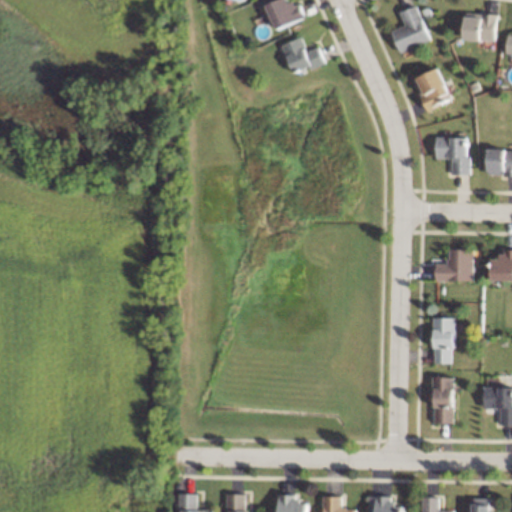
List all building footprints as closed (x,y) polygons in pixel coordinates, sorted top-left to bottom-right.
[(278,29),(306,16),(298,0),(290,4),(287,0),(275,0),(266,4),(278,29)] [(401,52),(431,39),(417,5),(400,11),(406,24),(392,30),(401,52)] [(464,39),(495,40),(497,13),(465,12),(464,39)] [(319,46),(307,50),(302,37),(283,44),(294,73),(325,62),(319,46)] [(452,98),(440,67),(415,78),(427,108),(452,98)] [(436,157),(451,157),(452,174),(469,173),(468,136),(436,136),(436,157)] [(511,148),(488,148),(488,174),(511,174),(511,148)] [(437,279),(473,279),(473,248),(449,248),(449,263),(437,263),(437,279)] [(491,279),(511,279),(511,248),(501,248),(501,258),(492,258),(491,279)] [(434,362),(453,363),(454,317),(435,316),(434,362)] [(454,422),(454,376),(434,376),(435,422),(454,422)] [(511,423),(511,385),(485,386),(485,408),(500,407),(500,424),(511,423)] [(213,511),(213,509),(199,509),(198,493),(181,493),(181,511),(213,511)] [(246,493),(230,493),(229,511),(261,511),(246,511),(246,493)] [(356,511),(357,507),(342,507),(342,495),(324,495),(323,511),(356,511)] [(376,511),(403,511),(403,505),(393,505),(393,495),(370,495),(369,511),(376,511)] [(440,497),(423,496),(422,511),(453,511),(454,509),(440,509),(440,497)] [(491,511),(490,511),(491,497),(474,497),(473,511),(491,511)]
